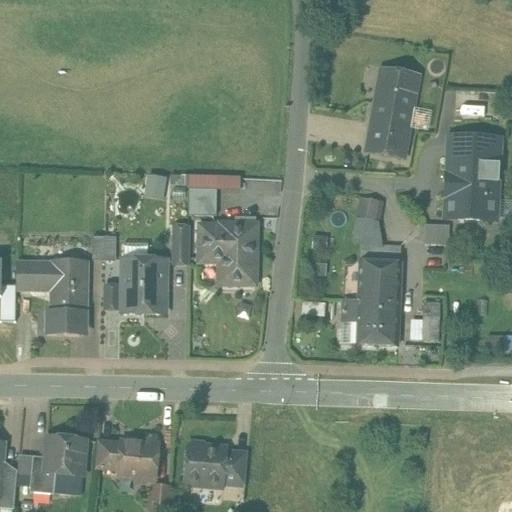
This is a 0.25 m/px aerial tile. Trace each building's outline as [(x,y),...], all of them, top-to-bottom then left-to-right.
[(383,72),(368,153),(402,159),(417,78),(383,72)] [(500,141),(449,139),(445,219),(496,222),(500,141)] [(167,180),(149,176),(144,199),(162,203),(167,180)] [(217,178),(189,177),(189,190),(217,191),(217,178)] [(241,179),(217,178),(217,191),(240,192),(241,179)] [(217,191),(189,190),(188,217),(216,217),(217,191)] [(382,204),(361,201),(358,221),(379,224),(382,204)] [(426,243),(450,243),(451,225),(426,224),(426,243)] [(256,227),(220,226),(220,228),(200,228),(199,263),(219,264),(219,286),(255,287),(256,227)] [(188,230),(174,229),(174,240),(188,240),(188,230)] [(104,238),(93,238),(92,262),(104,262),(104,238)] [(116,239),(105,239),(105,262),(116,262),(116,239)] [(188,240),(174,240),(173,266),(187,266),(188,240)] [(401,248),(361,246),(359,304),(343,303),(343,312),(399,315),(401,248)] [(166,262),(123,261),(123,288),(123,312),(123,315),(165,316),(166,262)] [(87,264),(53,263),(52,266),(31,266),(31,286),(52,286),(52,312),(48,312),(47,337),(80,337),(80,327),(86,327),(87,264)] [(31,266),(17,265),(16,291),(31,292),(31,286),(31,266)] [(123,288),(105,288),(105,311),(123,312),(123,288)] [(440,305),(424,304),(423,342),(439,343),(440,305)] [(399,315),(343,312),(342,345),(357,346),(397,347),(399,315)] [(34,329),(45,330),(46,314),(35,313),(34,329)] [(489,350),(511,350),(511,336),(489,336),(489,350)] [(87,442),(47,438),(45,459),(44,474),(55,475),(83,478),(87,442)] [(141,445),(121,443),(121,445),(118,472),(118,478),(134,480),(137,483),(146,484),(150,481),(156,481),(159,447),(158,447),(155,443),(145,442),(141,445)] [(121,445),(99,443),(99,444),(100,444),(97,470),(118,472),(121,445)] [(206,450),(203,447),(193,446),(189,449),(188,449),(185,484),(223,487),(223,485),(226,454),(226,452),(206,450)] [(248,456),(226,454),(223,485),(245,487),(248,456)] [(55,475),(44,474),(45,459),(33,458),(30,494),(54,496),(55,475)] [(17,474),(2,472),(0,508),(14,510),(17,474)] [(167,511),(169,489),(154,488),(153,496),(150,500),(149,510),(149,511),(167,511)]
